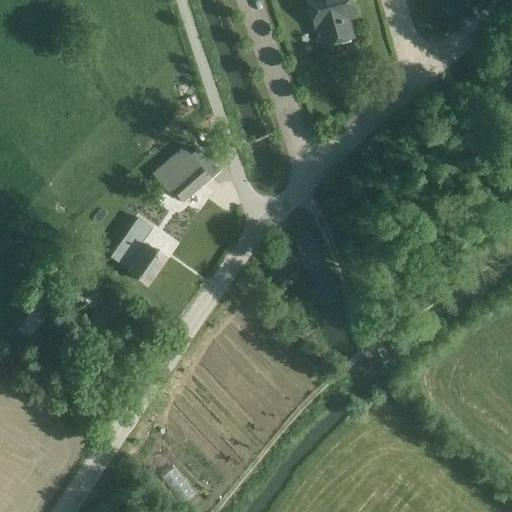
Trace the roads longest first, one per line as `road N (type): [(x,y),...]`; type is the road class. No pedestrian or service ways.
road 1 (unclassified): [(65,511),(257,228)]
road 2 (unclassified): [(257,228),(510,0)]
road 3 (unclassified): [(179,0),(257,228)]
road 4 (track): [(303,186),(372,344)]
